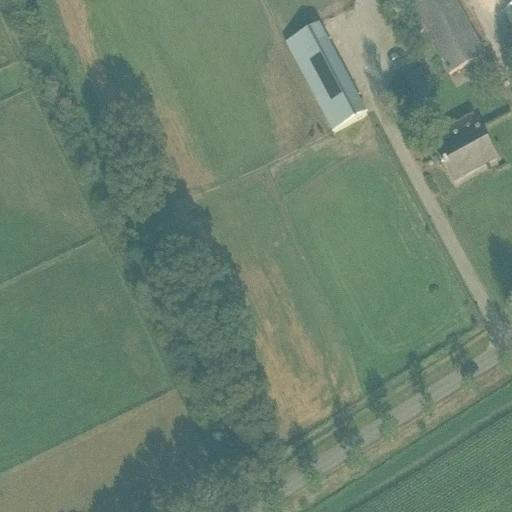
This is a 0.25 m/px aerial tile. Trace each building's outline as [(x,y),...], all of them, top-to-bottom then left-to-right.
[(406,0),(448,77),(450,76),(456,89),(488,73),(481,59),(483,58),(452,0),(406,0)] [(511,0),(495,0),(508,22),(511,29),(511,0)] [(285,46),(332,135),(367,117),(320,28),(285,46)] [(406,79),(415,96),(429,89),(420,72),(406,79)] [(436,153),(443,166),(453,184),(477,171),(476,169),(482,166),(482,167),(495,160),(478,130),(436,153)]
